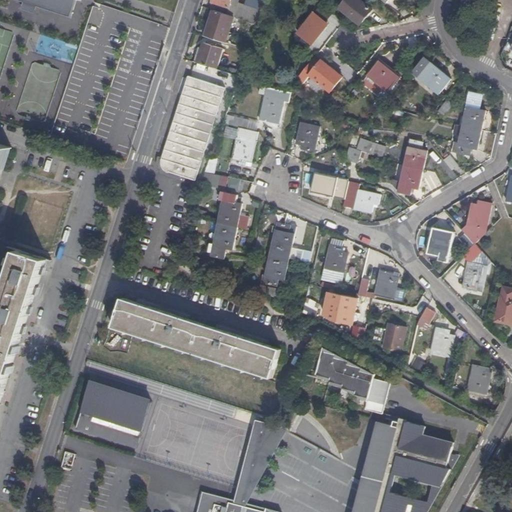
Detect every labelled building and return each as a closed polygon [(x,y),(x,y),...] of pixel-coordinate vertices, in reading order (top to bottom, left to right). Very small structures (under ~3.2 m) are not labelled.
[(20,0),(23,1),(36,5),(70,16),(74,0),(79,0),(80,0),(20,0)] [(212,0),(210,8),(214,10),(222,12),(225,5),(229,6),(230,0),(212,0)] [(266,0),(245,0),(244,5),(263,11),(266,0)] [(360,24),(371,10),(359,0),(346,0),(340,8),(360,24)] [(36,5),(23,1),(21,6),(35,10),(36,5)] [(236,16),(258,23),(263,11),(244,5),(238,3),(234,16),(236,16)] [(322,3),(317,10),(326,18),(332,10),(322,3)] [(214,10),(206,36),(227,42),(236,16),(234,16),(222,12),(214,10)] [(325,28),(329,24),(314,12),(298,32),(312,44),(325,28)] [(329,24),(325,28),(331,33),(334,29),(329,24)] [(201,48),(197,62),(217,68),(224,48),(203,42),(201,48)] [(323,61),(315,55),(304,69),(330,90),(342,76),(324,61),(323,61)] [(388,90),(400,75),(380,59),(368,74),(388,90)] [(437,90),(449,75),(430,60),(418,74),(437,90)] [(194,179),(224,88),(189,76),(161,160),(161,165),(163,168),(167,171),(169,170),(194,179)] [(268,84),(268,87),(282,91),(290,93),(290,90),(288,90),(268,84)] [(282,91),(268,87),(260,120),(272,122),(272,119),(279,120),(283,98),(289,99),(290,93),(282,91)] [(458,152),(470,154),(472,147),(478,148),(486,109),(480,108),(483,93),(471,90),(458,152)] [(446,94),(436,106),(442,110),(451,99),(446,94)] [(247,128),(249,120),(231,115),(229,123),(247,128)] [(314,151),(319,126),(301,122),(297,143),(304,145),(303,149),(314,151)] [(226,127),(225,135),(237,136),(237,128),(226,127)] [(253,162),(259,132),(240,128),(233,162),(245,164),(246,161),(253,162)] [(382,156),(384,145),(359,139),(357,150),(349,148),(347,160),(359,162),(361,151),(382,156)] [(411,139),(401,180),(400,187),(399,191),(411,194),(412,187),(419,188),(428,150),(421,149),(422,141),(411,139)] [(0,175),(9,143),(0,140),(0,175)] [(454,169),(461,164),(454,153),(447,158),(454,169)] [(215,171),(218,160),(211,158),(208,169),(215,171)] [(337,187),(339,177),(317,172),(313,191),(331,194),(333,186),(337,187)] [(400,187),(401,180),(393,178),(392,182),(397,186),(400,187)] [(379,203),(382,193),(359,189),(360,184),(353,182),(348,206),(373,211),(375,203),(379,203)] [(237,201),(239,195),(227,192),(213,252),(229,256),(230,248),(235,249),(244,203),(237,201)] [(464,256),(469,261),(480,250),(474,245),(485,233),(492,202),(480,200),(479,204),(472,203),(468,224),(462,230),(465,233),(458,239),(469,250),(464,256)] [(297,228),(297,229),(296,234),(291,233),(291,227),(292,226),(280,223),(267,283),(279,285),(281,278),(287,280),(295,240),(303,242),(306,230),(297,228)] [(442,233),(435,232),(431,253),(450,256),(455,232),(443,229),(442,233)] [(267,250),(270,236),(262,234),(259,249),(267,250)] [(344,247),(331,244),(326,269),(345,273),(349,252),(343,251),(344,247)] [(12,247),(0,290),(0,412),(42,255),(12,247)] [(487,265),(469,261),(463,287),(475,289),(476,285),(483,286),(487,265)] [(399,273),(381,269),(376,294),(394,298),(399,273)] [(366,295),(369,279),(361,278),(358,294),(366,295)] [(511,287),(503,286),(496,320),(507,322),(508,319),(511,319),(511,287)] [(352,301),(353,297),(341,295),(335,319),(355,323),(359,302),(352,301)] [(272,376),(281,348),(123,297),(114,326),(272,376)] [(419,317),(417,326),(424,327),(429,321),(435,311),(427,305),(419,317)] [(402,350),(407,325),(388,321),(386,329),(384,342),(383,346),(402,350)] [(354,325),(351,338),(364,340),(366,327),(354,325)] [(386,329),(377,327),(374,340),(384,342),(386,329)] [(448,333),(449,329),(437,327),(431,351),(449,356),(454,334),(448,333)] [(379,415),(388,383),(372,378),(372,374),(360,371),(361,368),(347,365),(348,361),(333,358),(334,354),(321,350),(318,356),(315,355),(306,370),(315,372),(314,376),(319,377),(319,381),(332,384),(331,386),(345,390),(344,394),(358,398),(357,401),(363,402),(362,410),(379,415)] [(410,356),(402,355),(401,363),(408,365),(410,356)] [(418,364),(413,372),(424,378),(429,370),(418,364)] [(485,370),(486,366),(474,364),(468,388),(486,392),(491,372),(485,370)] [(454,384),(446,380),(442,388),(452,393),(454,384)] [(136,447),(152,400),(91,381),(76,428),(136,447)] [(452,393),(461,398),(465,390),(454,384),(452,393)] [(281,423),(248,415),(227,497),(237,500),(240,501),(281,423)] [(423,511),(427,505),(423,504),(387,493),(392,476),(429,486),(437,489),(455,458),(448,456),(450,445),(420,437),(421,429),(398,422),(396,419),(383,416),(382,421),(390,424),(389,428),(376,424),(362,480),(363,481),(358,498),(356,498),(352,511),(270,511),(260,506),(258,510),(236,505),(237,500),(227,497),(195,487),(187,511),(423,511)] [(74,472),(79,456),(68,452),(63,468),(74,472)] [(423,504),(427,505),(437,489),(429,486),(423,504)] [(258,510),(260,506),(240,501),(237,500),(236,505),(258,510)]
